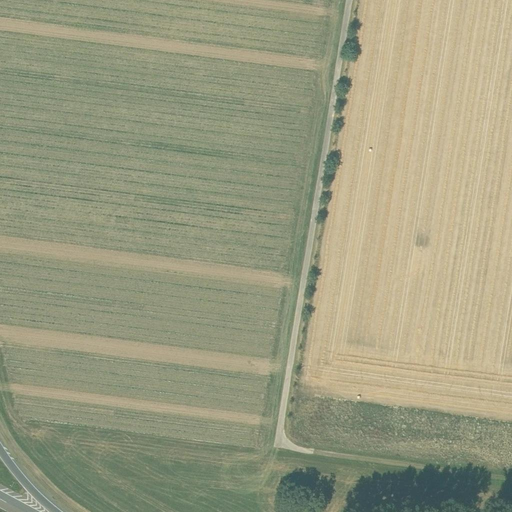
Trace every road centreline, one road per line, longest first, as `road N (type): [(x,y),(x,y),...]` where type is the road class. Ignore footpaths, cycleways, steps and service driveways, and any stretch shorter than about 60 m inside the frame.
road 1 (track): [(352,0),(278,444),(312,451)]
road 2 (track): [(511,476),(312,451)]
